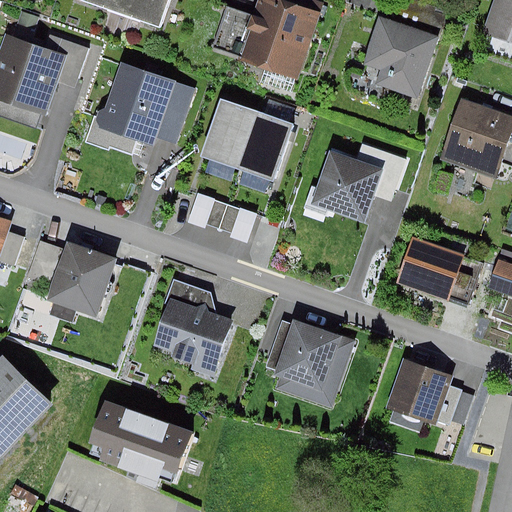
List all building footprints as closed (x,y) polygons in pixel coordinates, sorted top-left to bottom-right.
[(91,0),(170,26),(179,0),(91,0)] [(328,12),(294,0),(268,0),(262,17),(239,9),(225,48),(306,76),(328,12)] [(511,0),(505,0),(495,31),(511,36),(511,0)] [(453,39),(395,21),(381,65),(394,69),(390,83),(435,97),(453,39)] [(75,55),(16,36),(0,87),(0,96),(56,114),(75,55)] [(197,90),(137,69),(122,110),(107,114),(115,139),(140,148),(145,133),(162,139),(165,131),(181,136),(197,90)] [(511,167),(511,113),(476,100),(454,160),(508,179),(511,167)] [(306,126),(238,104),(220,159),(289,180),(306,126)] [(367,156),(342,149),(324,209),(383,226),(390,201),(400,204),(414,159),(370,146),(367,156)] [(264,219),(205,198),(197,221),(256,242),(264,219)] [(0,282),(2,284),(10,259),(22,263),(30,240),(18,236),(23,223),(0,214),(0,282)] [(480,257),(428,241),(415,285),(466,301),(480,257)] [(82,257),(46,244),(34,277),(68,289),(63,302),(115,320),(135,262),(87,244),(82,257)] [(511,262),(504,260),(494,294),(511,299),(511,262)] [(220,297),(183,286),(169,345),(200,354),(196,369),(227,378),(246,324),(225,317),(220,297)] [(361,341),(304,324),(283,394),(340,411),(361,341)] [(0,377),(0,480),(75,404),(23,354),(7,370),(0,377)] [(467,380),(415,363),(400,409),(451,426),(467,380)] [(203,429),(117,398),(99,450),(184,481),(203,429)]
